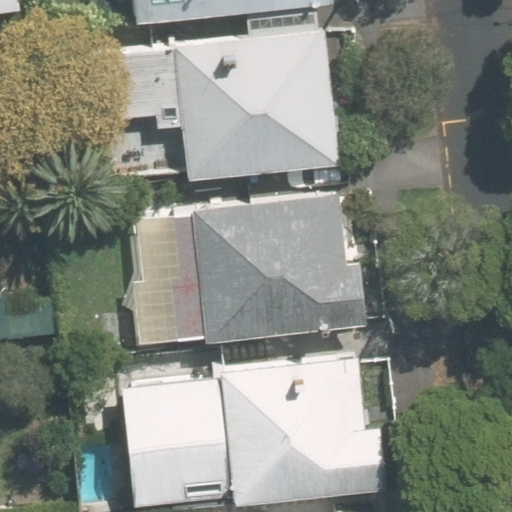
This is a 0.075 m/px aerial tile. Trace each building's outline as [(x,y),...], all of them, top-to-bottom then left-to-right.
[(123,0),(124,13),(248,0),(123,0)] [(305,25),(303,1),(240,8),(242,31),(75,49),(81,113),(148,107),(150,120),(171,117),(177,172),(326,156),(312,24),(305,25)] [(328,188),(325,165),(173,181),(176,211),(130,216),(138,275),(127,276),(133,334),(195,328),(195,332),(348,316),(334,187),(328,188)] [(0,290),(0,328),(49,325),(46,287),(0,290)] [(133,500),(383,479),(377,419),(363,421),(357,349),(121,368),(133,500)] [(72,401),(101,399),(96,351),(67,355),(72,401)]
